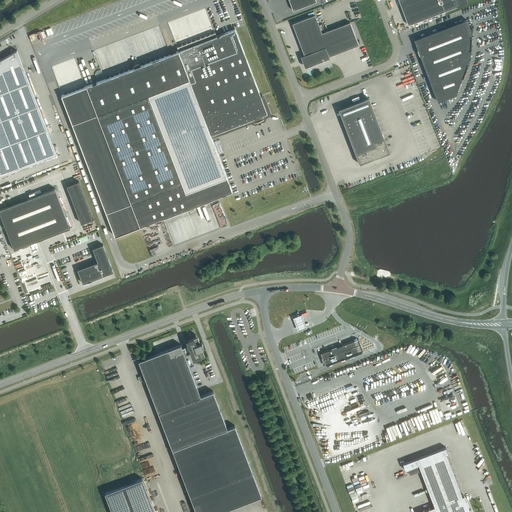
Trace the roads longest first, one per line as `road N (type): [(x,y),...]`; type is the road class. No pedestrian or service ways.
road 1 (unknown): [(309,126),(331,100),(375,82),(406,126),(406,146),(396,157),(329,176)]
road 2 (secondary): [(336,511),(267,332),(260,291)]
road 3 (unclassified): [(85,352),(45,243),(77,231),(55,176)]
road 4 (unknown): [(15,23),(62,147),(54,158),(0,178)]
road 5 (unclassified): [(336,288),(349,228),(299,99)]
road 6 (unknown): [(407,44),(408,35),(462,16),(472,21),(462,90),(442,114),(433,109)]
road 7 (unclassified): [(260,291),(85,352)]
road 8 (unclassified): [(299,99),(394,58),(379,0)]
road 9 (secondary): [(463,323),(336,288)]
